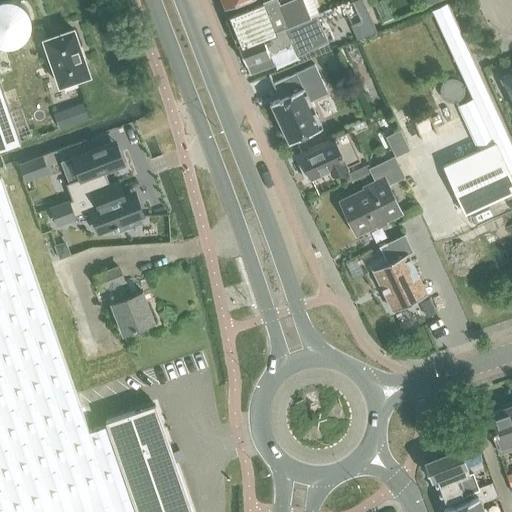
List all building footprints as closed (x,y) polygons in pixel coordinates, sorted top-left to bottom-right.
[(0,0),(0,148),(20,142),(0,83),(0,0)] [(0,0),(0,43),(9,44),(18,41),(25,36),(29,27),(30,18),(27,9),(21,2),(17,0),(0,0)] [(229,16),(225,18),(226,19),(236,45),(262,35),(285,26),(302,19),(314,14),(319,13),(313,0),(289,0),(277,5),(275,0),(269,0),(234,14),(230,16),(229,16)] [(351,0),(356,11),(365,7),(361,0),(351,0)] [(385,0),(377,0),(373,2),(382,22),(393,17),(385,0)] [(494,143),(511,182),(511,145),(446,3),(431,11),(471,99),(457,105),(478,150),(494,143)] [(262,35),(236,45),(245,66),(246,65),(250,74),(274,65),(295,57),(327,42),(315,15),(314,14),(302,19),(285,26),(262,35)] [(56,86),(85,76),(79,59),(80,58),(76,48),(75,48),(69,31),(41,41),(56,86)] [(356,46),(345,51),(351,64),(363,59),(356,46)] [(4,49),(0,50),(0,73),(11,69),(4,49)] [(490,63),(482,67),(486,76),(494,72),(490,63)] [(280,97),(271,101),(288,143),(320,129),(308,100),(326,92),(313,64),(274,82),(280,97)] [(511,102),(511,70),(500,76),(511,102)] [(66,107),(54,111),(60,128),(72,124),(66,107)] [(115,126),(120,144),(141,137),(136,120),(115,126)] [(396,152),(410,145),(400,127),(387,134),(396,152)] [(331,176),(347,169),(346,166),(358,160),(346,131),(297,153),(298,156),(294,158),(299,169),(304,169),(309,179),(328,171),(331,176)] [(79,177),(65,183),(71,199),(109,184),(104,171),(123,164),(118,152),(115,154),(111,142),(72,157),(79,177)] [(511,182),(494,143),(478,150),(442,166),(463,214),(511,191),(511,182)] [(41,156),(19,165),(25,179),(47,171),(41,156)] [(403,175),(394,156),(370,168),(371,171),(375,179),(363,185),(365,188),(339,200),(354,231),(383,217),(385,221),(401,213),(386,183),(403,175)] [(368,164),(348,173),(352,180),(371,171),(370,168),(368,164)] [(136,511),(106,425),(87,431),(0,178),(0,511),(136,511)] [(71,199),(51,206),(58,224),(74,218),(73,216),(90,210),(98,231),(111,226),(112,229),(117,227),(118,231),(141,222),(139,217),(139,216),(142,215),(137,201),(134,202),(130,192),(123,195),(117,181),(109,184),(71,199)] [(392,311),(426,294),(407,253),(412,251),(404,235),(386,244),(394,259),(372,270),(392,311)] [(64,243),(55,246),(59,258),(68,254),(64,243)] [(121,333),(152,322),(141,292),(125,298),(119,282),(123,281),(117,266),(93,275),(99,290),(106,287),(112,303),(110,304),(121,333)] [(429,298),(419,303),(426,317),(436,312),(429,298)] [(497,453),(511,447),(511,402),(487,411),(490,419),(486,420),(497,453)] [(104,422),(106,425),(136,511),(190,511),(153,405),(104,422)] [(474,441),(426,460),(442,501),(471,490),(478,488),(478,487),(472,472),(469,473),(466,466),(481,460),(474,441)] [(445,508),(443,509),(444,511),(484,511),(481,502),(492,498),(496,496),(497,496),(492,482),(478,487),(478,488),(471,490),(473,497),(445,508)]
